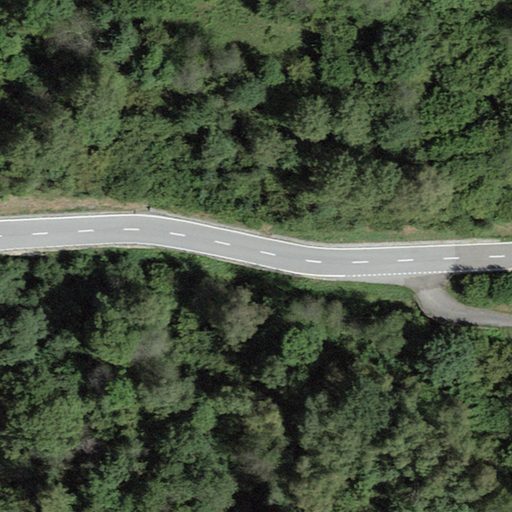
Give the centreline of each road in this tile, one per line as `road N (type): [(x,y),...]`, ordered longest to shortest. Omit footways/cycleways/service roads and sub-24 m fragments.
road 1 (tertiary): [(0,236),(137,229),(310,261),(511,257)]
road 2 (track): [(411,260),(425,288),(455,315),(511,328)]
